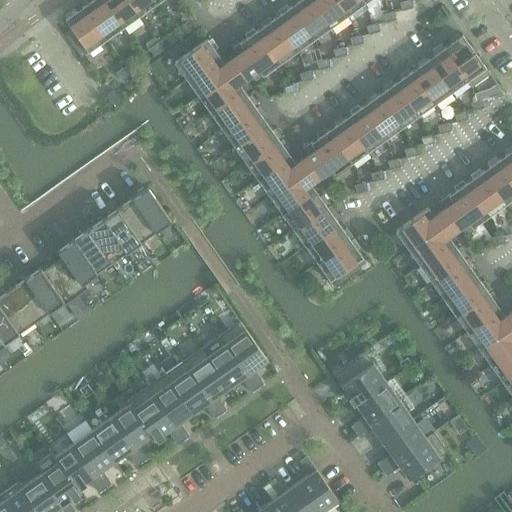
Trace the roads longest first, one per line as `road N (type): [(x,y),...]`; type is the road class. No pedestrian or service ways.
road 1 (residential): [(392,511),(319,411),(182,511)]
road 2 (residential): [(350,219),(511,102)]
road 3 (residential): [(295,100),(437,0)]
road 4 (residential): [(17,236),(139,151)]
